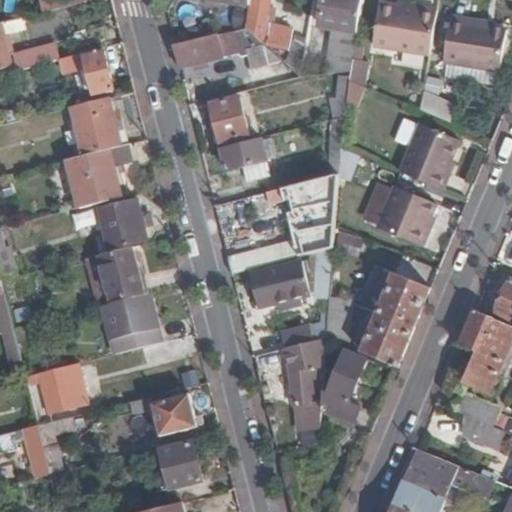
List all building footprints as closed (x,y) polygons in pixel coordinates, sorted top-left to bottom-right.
[(38,0),(20,0),(17,20),(45,13),(43,5),(31,8),(32,1),(38,2),(38,0)] [(42,0),(43,5),(45,13),(95,0),(42,0)] [(268,30),(273,0),(256,0),(252,28),(268,30)] [(359,33),(363,0),(328,0),(323,28),(333,29),(359,33)] [(421,12),(422,8),(396,3),(396,8),(421,12)] [(431,57),(439,10),(422,8),(421,12),(396,8),(381,6),(375,47),(431,57)] [(500,71),(506,32),(468,27),(469,20),(452,18),(445,61),(500,71)] [(2,25),(0,25),(0,69),(13,66),(2,25)] [(289,50),(292,31),(274,28),(271,47),(289,50)] [(248,29),(178,46),(184,69),(239,55),(241,58),(248,56),(252,70),(283,62),(248,29)] [(354,60),(359,33),(333,29),(325,76),(352,73),(354,60)] [(303,66),(308,37),(299,35),(294,63),(303,66)] [(115,91),(104,50),(72,58),(76,72),(88,70),(93,91),(94,97),(115,91)] [(43,64),(40,54),(21,59),(23,69),(43,64)] [(351,83),(365,88),(370,62),(354,60),(352,73),(351,79),(351,83)] [(81,94),(93,91),(88,70),(76,72),(81,94)] [(330,103),(334,121),(345,119),(351,83),(351,79),(340,78),(338,101),(330,103)] [(452,125),(455,108),(424,95),(422,112),(452,125)] [(123,147),(111,99),(74,109),(86,157),(123,147)] [(222,142),(250,135),(241,101),(213,108),(222,142)] [(329,174),(340,175),(342,148),(345,119),(334,121),(329,174)] [(403,174),(447,192),(454,177),(450,175),(464,142),(424,125),(403,174)] [(267,163),(263,144),(224,153),(229,172),(267,163)] [(130,146),(123,147),(86,157),(68,161),(82,210),(123,199),(121,191),(129,188),(123,166),(135,163),(130,146)] [(335,251),(337,228),(340,175),(275,192),(278,204),(318,195),(317,220),(304,219),(310,239),(231,258),(235,274),(335,251)] [(429,231),(440,206),(396,188),(380,228),(425,248),(431,233),(429,231)] [(142,215),(139,204),(103,213),(113,250),(147,241),(145,226),(150,225),(147,214),(142,215)] [(146,297),(134,249),(102,257),(114,305),(146,297)] [(316,297),(309,263),(258,275),(266,308),(316,297)] [(366,355),(400,369),(432,292),(396,277),(391,291),(385,289),(382,299),(365,292),(363,308),(381,316),(366,355)] [(511,283),(496,322),(511,329),(511,283)] [(14,375),(26,372),(16,329),(7,296),(0,297),(0,321),(0,323),(14,375)] [(150,296),(146,297),(114,305),(105,307),(119,356),(162,345),(150,296)] [(480,355),(475,367),(499,377),(511,345),(511,329),(496,322),(477,315),(463,347),(480,355)] [(304,429),(321,429),(323,412),(324,391),(328,340),(328,339),(293,347),(294,367),(292,367),(295,402),(304,403),(304,429)] [(324,391),(323,412),(357,425),(364,409),(352,403),(369,362),(349,353),(331,394),(324,391)] [(499,377),(475,367),(468,384),(492,394),(499,377)] [(66,369),(43,375),(53,415),(76,409),(66,369)] [(467,397),(459,413),(469,418),(496,429),(503,412),(467,397)] [(153,402),(138,403),(133,405),(136,416),(156,412),(162,437),(198,429),(190,398),(155,406),(153,402)] [(496,429),(469,418),(463,435),(490,446),(496,429)] [(52,477),(64,473),(55,437),(75,432),(72,420),(40,428),(52,477)] [(38,480),(52,477),(40,428),(0,438),(0,452),(1,456),(18,451),(17,444),(29,441),(38,480)] [(193,445),(164,452),(173,490),(202,483),(193,445)] [(173,490),(164,452),(151,456),(160,494),(173,490)] [(420,452),(394,511),(440,511),(452,487),(488,502),(496,483),(420,452)]
